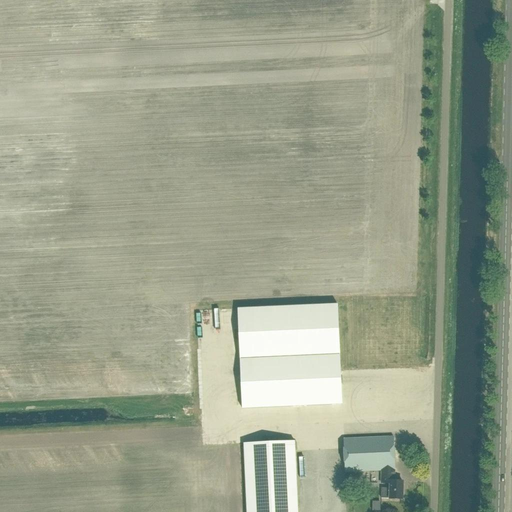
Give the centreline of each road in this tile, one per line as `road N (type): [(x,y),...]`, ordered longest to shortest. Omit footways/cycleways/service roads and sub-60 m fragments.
road 1 (secondary): [(497,511),(511,0)]
road 2 (unclassified): [(433,511),(447,0)]
